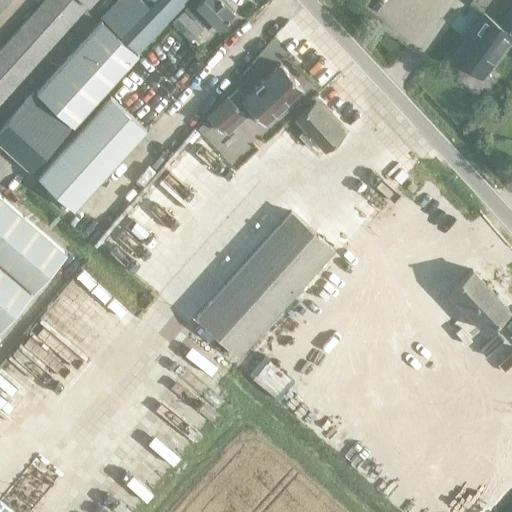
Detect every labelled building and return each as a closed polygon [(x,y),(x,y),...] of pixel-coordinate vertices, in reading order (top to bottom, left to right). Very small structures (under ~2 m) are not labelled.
[(0,0),(0,12),(10,0),(0,0)] [(0,103),(93,0),(43,0),(0,48),(0,103)] [(136,52),(187,0),(155,0),(148,7),(140,0),(118,0),(102,17),(136,52)] [(220,0),(201,0),(197,4),(192,0),(191,0),(184,8),(194,18),(197,15),(206,24),(210,19),(219,29),(234,15),(220,0)] [(464,34),(482,11),(470,2),(453,25),(464,34)] [(172,22),(191,41),(202,30),(184,10),(172,22)] [(484,78),(511,40),(511,34),(486,15),(455,57),(484,78)] [(101,21),(35,92),(73,126),(138,55),(101,21)] [(300,85),(280,63),(236,104),(229,95),(207,116),(221,132),(224,129),(228,133),(248,112),(257,121),(260,119),(263,122),(275,111),(278,114),(289,104),(285,100),(300,85)] [(238,81),(247,90),(260,78),(250,68),(238,81)] [(0,143),(31,172),(60,140),(72,126),(34,92),(21,105),(0,127),(0,143)] [(74,205),(144,128),(109,97),(39,174),(74,205)] [(299,135),(304,141),(329,117),(315,101),(296,119),(305,130),(299,135)] [(344,133),(329,117),(304,141),(318,156),(325,151),(344,133)] [(0,263),(32,291),(65,252),(0,195),(0,263)] [(281,310),(334,250),(291,211),(238,271),(200,316),(242,353),(281,310)] [(395,305),(424,270),(375,229),(252,377),(282,401),(369,296),(379,305),(386,297),(395,305)] [(0,265),(0,328),(31,292),(0,265)] [(450,291),(468,311),(491,290),(473,270),(450,291)] [(491,290),(468,311),(486,330),(509,309),(491,290)] [(428,370),(429,351),(413,350),(411,369),(428,370)] [(511,359),(507,354),(455,406),(476,427),(511,390),(511,359)] [(0,511),(19,511),(4,499),(0,503),(0,511)]
